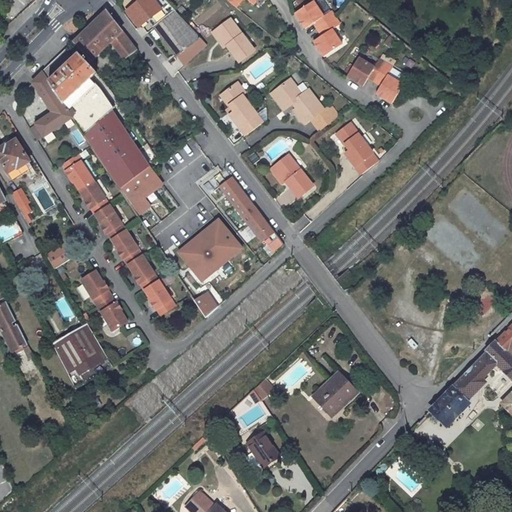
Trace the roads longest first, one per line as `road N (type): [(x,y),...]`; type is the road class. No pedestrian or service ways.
road 1 (residential): [(0,96),(160,346),(178,347),(296,244)]
road 2 (residential): [(294,241),(409,132),(403,118),(334,80),(309,55),(279,0)]
road 3 (unclassified): [(324,511),(419,409),(296,244)]
road 4 (unclassified): [(294,241),(103,0)]
